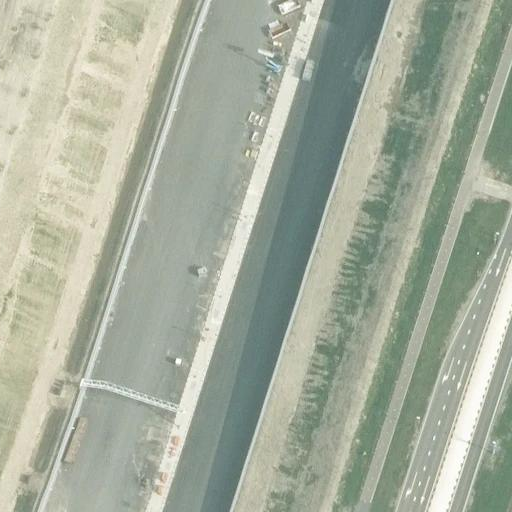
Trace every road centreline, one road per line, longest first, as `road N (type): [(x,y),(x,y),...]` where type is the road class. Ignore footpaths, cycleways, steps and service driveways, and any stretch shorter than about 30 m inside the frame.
road 1 (motorway): [(191,511),(358,0)]
road 2 (motorway): [(277,0),(132,461)]
road 3 (secondary): [(511,233),(417,511)]
road 4 (secondary): [(455,511),(511,337)]
